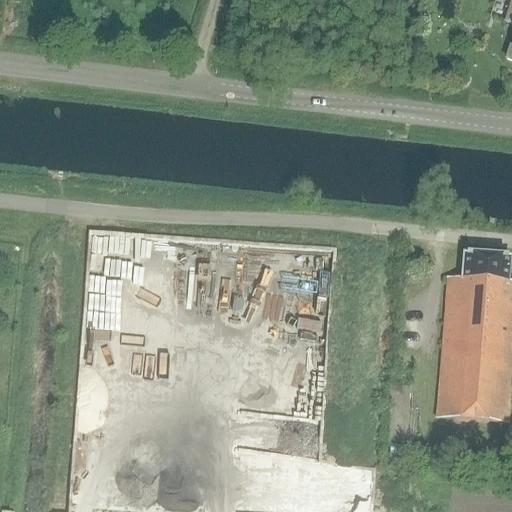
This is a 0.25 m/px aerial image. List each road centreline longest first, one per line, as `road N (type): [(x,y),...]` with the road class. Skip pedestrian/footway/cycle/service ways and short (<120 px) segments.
road 1 (tertiary): [(511,125),(0,63)]
road 2 (unclassified): [(511,243),(0,200)]
